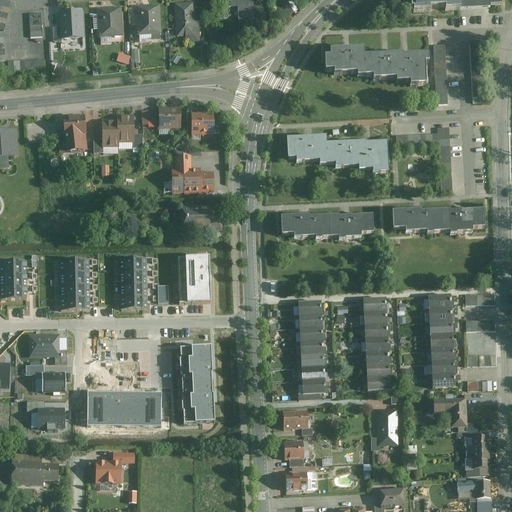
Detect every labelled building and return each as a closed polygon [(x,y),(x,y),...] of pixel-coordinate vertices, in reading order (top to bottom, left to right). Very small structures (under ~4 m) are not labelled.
[(0,0),(0,31),(3,32),(11,0),(0,0)] [(254,27),(252,0),(226,0),(227,8),(237,7),(238,27),(254,27)] [(442,12),(464,11),(463,0),(406,0),(407,10),(409,10),(409,13),(426,13),(426,10),(442,9),(442,12)] [(463,0),(464,11),(476,10),(489,9),(488,6),(500,6),(499,0),(463,0)] [(193,4),(174,5),(176,38),(185,38),(186,43),(200,43),(198,22),(194,22),(193,4)] [(162,35),(160,6),(135,7),(137,36),(162,35)] [(123,37),(121,9),(98,10),(100,38),(123,37)] [(83,39),(82,11),(60,13),(62,41),(83,39)] [(43,38),(41,15),(29,15),(30,39),(43,38)] [(484,104),(481,45),(470,46),(473,104),(484,104)] [(447,105),(444,47),(433,47),(435,106),(447,105)] [(347,53),(327,54),(327,60),(322,60),(323,74),(331,74),(331,78),(355,77),(355,80),(371,80),(371,83),(395,82),(395,86),(409,85),(409,89),(425,88),(423,66),(427,66),(427,58),(423,58),(405,59),(401,59),(401,57),(385,58),(362,60),(362,52),(347,53)] [(130,67),(133,57),(122,53),(118,63),(130,67)] [(45,70),(44,61),(8,63),(8,72),(45,70)] [(181,131),(180,108),(158,109),(158,131),(181,131)] [(143,112),(144,127),(157,126),(156,111),(143,112)] [(214,137),(214,114),(191,115),(192,137),(214,137)] [(133,145),(132,119),(117,119),(117,123),(118,145),(133,145)] [(88,151),(84,120),(62,123),(62,129),(66,154),(88,151)] [(118,145),(117,123),(103,123),(103,149),(118,149),(118,145)] [(437,130),(437,136),(395,138),(396,149),(438,147),(440,195),(452,195),(449,129),(437,130)] [(18,158),(16,132),(0,132),(0,170),(8,170),(7,158),(18,158)] [(309,139),(285,140),(286,161),(295,160),(295,163),(318,163),(318,166),(334,166),(334,169),(358,168),(358,172),(372,171),(372,175),(388,174),(386,144),(368,145),(364,145),(364,144),(348,145),(325,146),(325,138),(309,139)] [(172,172),(172,197),(214,195),(213,174),(200,174),(200,170),(192,170),(192,158),(175,158),(176,172),(172,172)] [(222,233),(221,206),(181,207),(181,234),(222,233)] [(416,213),(390,214),(392,232),(404,232),(404,236),(425,234),(425,236),(449,235),(449,237),(455,237),(455,236),(472,235),(471,231),(484,231),(483,213),(458,214),(449,214),(449,213),(420,214),(420,213),(416,213)] [(305,219),(279,220),(280,238),(292,238),(293,241),(314,240),(314,243),(320,242),(320,241),(338,240),(338,243),(344,243),(344,242),(361,241),(360,237),(373,236),(372,218),(347,219),(338,220),(338,218),(308,220),(308,218),(305,219)] [(178,260),(179,306),(211,305),(210,282),(209,259),(178,260)] [(120,261),(121,274),(146,273),(145,260),(120,261)] [(60,262),(61,275),(89,274),(89,261),(60,262)] [(0,263),(1,276),(26,275),(26,263),(0,263)] [(146,285),(146,273),(121,274),(121,286),(146,285)] [(89,286),(89,274),(61,275),(61,287),(89,286)] [(1,276),(1,288),(26,288),(26,275),(1,276)] [(146,297),(146,285),(121,286),(121,298),(146,297)] [(89,298),(89,286),(61,287),(61,299),(89,298)] [(158,287),(158,305),(168,305),(168,287),(158,287)] [(26,300),(26,288),(1,288),(1,301),(26,300)] [(496,306),(496,294),(465,295),(466,306),(496,306)] [(453,295),(429,296),(430,309),(453,308),(453,295)] [(147,310),(146,297),(121,298),(122,311),(147,310)] [(90,311),(89,298),(61,299),(62,312),(90,311)] [(387,298),(363,299),(364,311),(388,310),(387,298)] [(322,301),(299,302),(299,315),(322,314),(322,301)] [(430,309),(430,322),(454,321),(453,308),(430,309)] [(364,311),(365,325),(389,323),(388,310),(364,311)] [(322,314),(299,315),(300,328),(323,327),(322,314)] [(454,321),(430,322),(431,335),(455,333),(454,321)] [(496,332),(496,321),(467,321),(467,332),(496,332)] [(389,323),(365,325),(366,338),(390,336),(389,323)] [(323,327),(300,328),(301,341),(324,340),(323,327)] [(431,335),(432,348),(455,346),(455,333),(431,335)] [(29,335),(30,357),(55,357),(59,357),(59,351),(58,339),(58,335),(29,335)] [(366,338),(366,351),(390,349),(390,336),(366,338)] [(58,339),(59,351),(66,351),(66,338),(58,339)] [(301,341),(301,354),(324,352),(324,340),(301,341)] [(180,343),(181,370),(214,368),(213,342),(180,343)] [(455,346),(432,348),(433,360),(456,359),(455,346)] [(390,349),(366,351),(367,363),(391,362),(390,349)] [(66,351),(59,351),(59,357),(55,357),(55,366),(67,366),(66,351)] [(324,352),(301,354),(302,367),(325,366),(324,352)] [(497,367),(497,356),(468,357),(468,367),(497,367)] [(433,360),(433,374),(457,373),(456,359),(433,360)] [(367,363),(368,377),(391,376),(391,362),(367,363)] [(10,363),(0,363),(0,387),(11,388),(10,363)] [(42,376),(42,373),(43,373),(43,366),(26,366),(26,376),(42,376)] [(302,367),(303,380),(326,379),(325,366),(302,367)] [(215,395),(214,368),(181,370),(182,396),(215,395)] [(42,376),(42,393),(66,393),(65,373),(43,373),(42,373),(42,376)] [(457,373),(433,374),(434,387),(457,385),(457,373)] [(391,376),(368,377),(369,390),(392,388),(391,376)] [(326,379),(303,380),(303,394),(326,393),(326,379)] [(468,383),(468,393),(479,393),(478,383),(468,383)] [(162,392),(87,392),(88,427),(162,426),(162,392)] [(216,421),(215,395),(182,396),(183,422),(216,421)] [(469,398),(435,399),(434,413),(452,413),(452,427),(469,427),(469,398)] [(38,414),(38,410),(44,410),(44,404),(28,404),(28,415),(38,414)] [(44,410),(38,410),(38,414),(38,431),(65,430),(64,410),(44,410)] [(399,446),(398,410),(378,411),(379,447),(399,446)] [(308,430),(308,411),(283,412),(283,430),(308,430)] [(467,447),(467,453),(491,453),(490,436),(474,436),(474,447),(467,447)] [(303,459),(303,441),(284,442),(285,460),(303,459)] [(109,461),(95,461),(94,483),(124,483),(124,468),(134,468),(135,453),(109,453),(109,461)] [(491,453),(467,453),(467,460),(473,459),(473,469),(491,469),(491,453)] [(43,456),(14,455),(13,485),(47,487),(47,480),(61,480),(62,464),(42,463),(43,456)] [(410,470),(417,469),(417,461),(409,461),(410,470)] [(307,473),(287,474),(287,491),(308,490),(307,473)] [(492,481),(458,482),(458,493),(478,492),(478,500),(492,500),(492,481)] [(406,507),(404,488),(380,490),(382,510),(406,507)]
